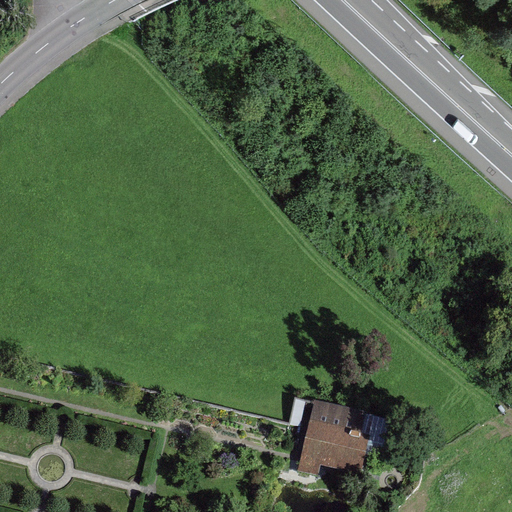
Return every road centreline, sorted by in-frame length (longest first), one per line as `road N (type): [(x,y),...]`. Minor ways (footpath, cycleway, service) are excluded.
road 1 (trunk): [(337,0),(511,157)]
road 2 (tertiary): [(116,0),(0,86)]
